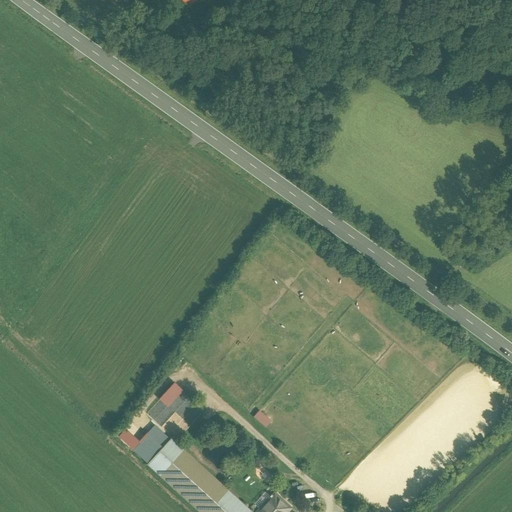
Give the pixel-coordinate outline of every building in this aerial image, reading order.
[(181,0),(191,9),(199,0),(181,0)] [(192,422),(202,411),(172,383),(157,399),(166,408),(175,399),(182,405),(181,406),(191,416),(188,419),(192,422)] [(155,420),(166,409),(158,402),(148,413),(155,420)] [(252,418),(265,428),(271,420),(258,410),(252,418)] [(249,511),(154,425),(132,449),(201,511),(289,511),(293,508),(274,491),(255,511),(249,511)] [(119,440),(129,447),(134,441),(124,433),(119,440)]
